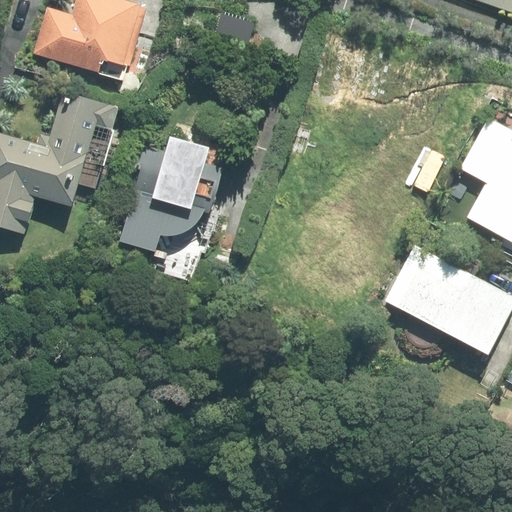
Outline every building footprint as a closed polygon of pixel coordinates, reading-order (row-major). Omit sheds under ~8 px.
[(48,5),(36,50),(104,68),(109,49),(127,54),(141,0),(77,0),(74,13),(48,5)] [(0,221),(25,229),(31,210),(34,211),(39,193),(36,192),(38,184),(78,195),(90,152),(109,158),(120,119),(116,118),(122,100),(68,84),(53,133),(43,130),(40,139),(0,127),(0,221)] [(495,167),(493,170),(495,176),(497,178),(490,190),(486,187),(471,214),(476,217),(500,230),(504,232),(511,236),(511,128),(489,116),(469,152),(495,167)] [(142,166),(125,234),(161,244),(165,227),(172,227),(178,227),(184,225),(190,222),(196,218),(201,214),(204,209),(207,203),(216,205),(227,161),(209,156),(214,136),(175,127),(170,148),(143,141),(138,164),(142,166)] [(511,298),(415,248),(386,303),(489,356),(511,312),(511,298)]
